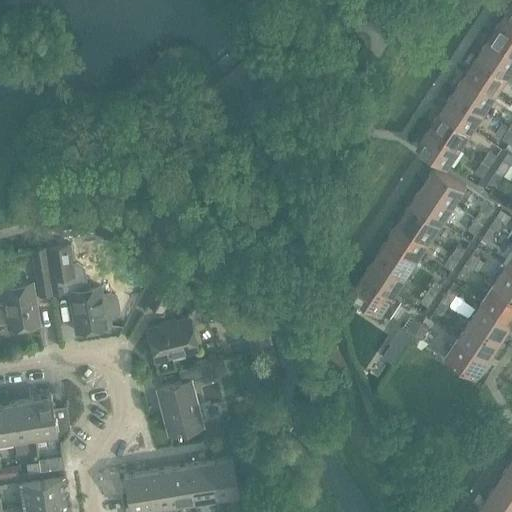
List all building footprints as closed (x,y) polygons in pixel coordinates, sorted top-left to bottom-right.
[(511,3),(502,18),(511,24),(511,3)] [(511,24),(502,18),(490,36),(511,50),(511,24)] [(511,70),(511,50),(490,36),(478,54),(509,75),(511,70)] [(509,75),(478,54),(466,72),(497,93),(509,75)] [(497,93),(466,72),(455,90),(485,110),(497,93)] [(485,110),(455,90),(443,108),(473,128),(485,110)] [(473,128),(443,108),(431,127),(461,147),(473,128)] [(461,147),(431,127),(418,145),(449,165),(461,147)] [(509,143),(511,139),(511,128),(510,127),(502,138),(509,143)] [(490,166),(497,155),(489,150),(482,161),(490,166)] [(509,179),(511,174),(511,165),(503,159),(496,170),(504,175),(509,179)] [(483,177),(490,166),(482,161),(475,171),(483,177)] [(466,185),(436,165),(424,184),(454,204),(466,185)] [(497,186),(504,175),(496,170),(488,181),(497,186)] [(454,204),(424,184),(412,202),(442,222),(454,204)] [(442,222),(412,202),(400,220),(430,240),(442,222)] [(483,224),(490,213),(482,207),(475,218),(483,224)] [(497,232),(504,222),(496,217),(489,227),(497,232)] [(476,234),(483,224),(475,218),(468,229),(476,234)] [(430,240),(400,220),(388,237),(419,257),(430,240)] [(490,244),(497,232),(489,227),(481,239),(490,244)] [(419,257),(388,237),(377,254),(407,275),(419,257)] [(71,242),(45,247),(49,268),(53,294),(64,292),(69,291),(75,332),(105,328),(105,326),(112,325),(111,319),(114,318),(120,310),(118,297),(110,291),(104,292),(102,283),(87,285),(84,267),(76,260),(74,260),(71,242)] [(459,260),(466,249),(458,243),(451,254),(459,260)] [(45,247),(31,249),(35,271),(49,268),(45,247)] [(473,269),(480,258),(472,253),(465,263),(473,269)] [(407,275),(377,254),(364,274),(394,294),(407,275)] [(452,271),(459,260),(451,254),(444,265),(452,271)] [(466,280),(473,269),(465,263),(458,275),(466,280)] [(511,269),(506,266),(495,283),(511,294),(511,269)] [(49,268),(35,271),(39,297),(53,294),(49,268)] [(394,294),(364,274),(352,292),(382,313),(394,294)] [(435,296),(443,285),(434,280),(427,290),(435,296)] [(0,303),(0,323),(7,322),(8,329),(38,324),(32,283),(1,288),(4,303),(0,303)] [(511,294),(495,283),(483,301),(511,320),(511,294)] [(160,312),(172,291),(159,284),(147,304),(160,312)] [(450,305),(457,294),(448,289),(441,299),(450,305)] [(428,307),(435,296),(427,290),(420,301),(428,307)] [(442,316),(450,305),(441,299),(434,310),(442,316)] [(511,324),(511,320),(483,301),(471,319),(502,339),(511,324)] [(414,334),(422,323),(413,318),(406,329),(414,334)] [(196,350),(188,319),(147,329),(155,361),(196,350)] [(502,339),(471,319),(459,337),(491,356),(502,339)] [(422,339),(429,328),(422,323),(414,334),(422,339)] [(478,376),(491,356),(459,337),(447,356),(478,376)] [(213,374),(210,363),(178,372),(181,383),(213,374)] [(202,428),(190,381),(156,390),(168,436),(202,428)] [(70,430),(66,407),(53,409),(51,397),(29,401),(35,436),(57,433),(56,432),(70,430)] [(35,436),(29,401),(8,404),(13,440),(35,436)] [(0,441),(13,440),(8,404),(0,405),(0,441)] [(238,494),(232,458),(210,462),(216,498),(238,494)] [(52,469),(51,460),(38,462),(39,471),(52,469)] [(39,471),(38,462),(26,464),(27,473),(39,471)] [(216,498),(210,462),(188,465),(193,501),(216,498)] [(511,464),(510,463),(497,482),(511,491),(511,464)] [(0,477),(19,474),(17,465),(0,468),(0,477)] [(193,501),(188,465),(166,469),(172,504),(193,501)] [(172,504),(166,469),(145,472),(150,508),(172,504)] [(150,508),(145,472),(123,475),(128,511),(150,508)] [(61,500),(57,478),(19,484),(22,506),(61,500)] [(511,511),(511,491),(497,482),(486,499),(505,511),(511,511)] [(505,511),(486,499),(477,511),(505,511)] [(62,511),(61,500),(22,506),(22,511),(62,511)]
